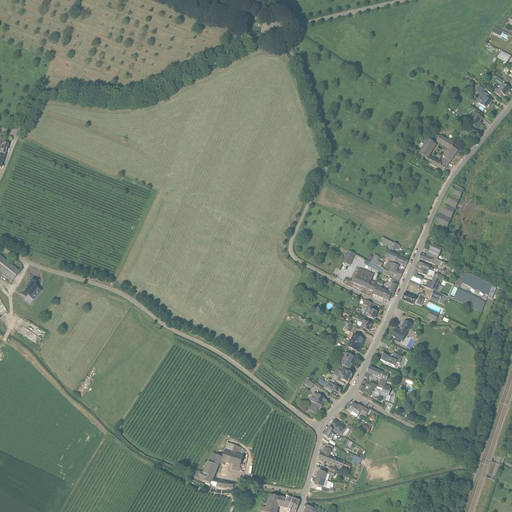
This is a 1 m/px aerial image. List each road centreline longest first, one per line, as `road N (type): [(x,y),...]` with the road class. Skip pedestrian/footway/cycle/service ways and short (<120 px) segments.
road 1 (residential): [(321,427),(121,294),(0,248)]
road 2 (unclassified): [(392,309),(290,251),(328,156),(301,71),(275,31)]
road 3 (unclassified): [(18,132),(43,93),(140,98),(275,31)]
road 4 (unclassified): [(392,309),(450,180),(511,103)]
road 5 (unclassified): [(511,466),(379,410)]
road 6 (unclassified): [(275,31),(406,0)]
